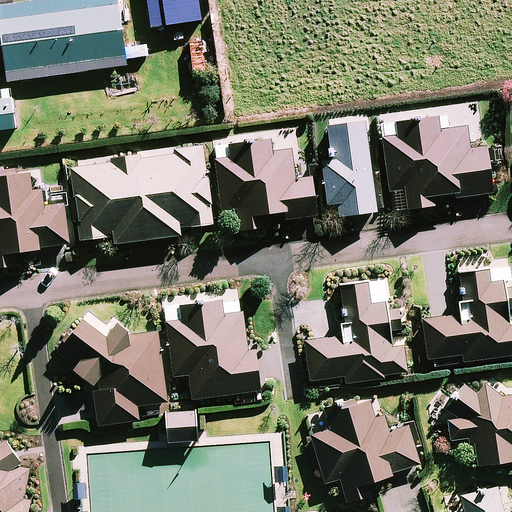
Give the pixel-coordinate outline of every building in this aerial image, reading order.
[(47,0),(0,6),(0,16),(9,82),(127,66),(118,0),(47,0)] [(0,130),(16,129),(13,99),(0,100),(0,130)] [(387,141),(394,191),(409,189),(411,207),(435,203),(434,195),(463,191),(463,196),(493,192),(486,146),(469,148),(466,128),(440,132),(438,118),(397,124),(399,139),(387,141)] [(216,163),(223,213),(238,211),(240,229),(264,225),(263,217),(292,213),(293,218),(318,215),(312,178),(300,180),(296,150),(269,154),(267,140),(226,146),(228,161),(216,163)] [(113,163),(73,169),(84,242),(116,237),(117,243),(182,234),(181,228),(214,223),(203,148),(175,152),(176,154),(139,160),(139,156),(112,159),(113,163)] [(19,251),(69,243),(63,204),(46,206),(43,189),(31,191),(27,168),(0,172),(0,265),(20,262),(19,251)] [(424,320),(430,358),(465,353),(466,361),(511,354),(511,327),(510,327),(507,310),(511,309),(511,288),(505,289),(504,281),(490,283),(488,271),(462,275),(468,313),(424,320)] [(307,341),(313,379),(345,374),(346,383),(383,377),(383,374),(408,371),(404,347),(394,348),(392,333),(402,331),(398,309),(389,310),(388,305),(373,308),(370,282),(341,287),(348,335),(307,341)] [(166,324),(173,375),(191,372),(195,399),(261,389),(254,347),(247,348),(242,313),(223,315),(221,301),(182,307),(185,321),(166,324)] [(75,371),(95,384),(101,423),(140,417),(138,405),(167,400),(156,332),(132,336),(116,323),(106,337),(84,319),(59,352),(79,366),(75,371)] [(475,442),(478,464),(511,459),(511,394),(501,396),(485,384),(477,395),(466,386),(449,409),(461,418),(449,420),(452,440),(467,438),(468,443),(475,442)] [(331,429),(312,435),(326,481),(341,476),(347,499),(375,491),(371,478),(418,464),(407,427),(390,432),(385,414),(374,417),(368,395),(324,408),(331,429)] [(197,411),(167,413),(168,440),(199,438),(197,411)] [(0,511),(29,511),(32,499),(24,498),(31,468),(18,465),(21,463),(6,439),(0,443),(0,511)] [(511,511),(511,504),(502,507),(497,488),(462,496),(465,511),(511,511)]
